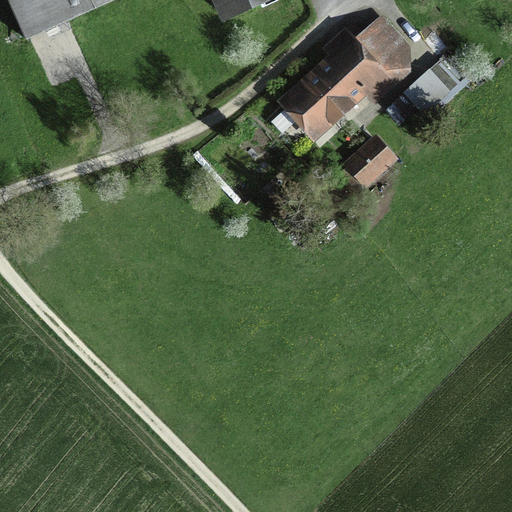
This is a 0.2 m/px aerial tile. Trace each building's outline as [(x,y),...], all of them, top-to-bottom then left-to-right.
[(5,0),(26,45),(126,0),(5,0)] [(262,0),(215,0),(223,17),(262,0)] [(378,21),(286,104),(312,134),(379,75),(389,86),(404,72),(394,61),(405,50),(378,21)] [(417,113),(449,88),(435,70),(403,95),(417,113)] [(375,144),(337,178),(351,193),(388,159),(375,144)]
